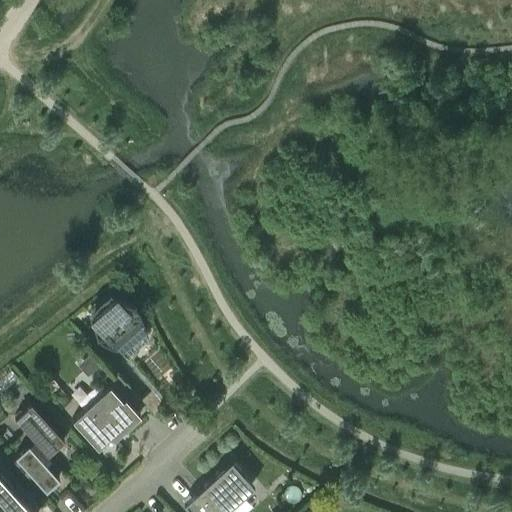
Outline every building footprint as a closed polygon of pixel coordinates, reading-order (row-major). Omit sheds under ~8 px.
[(114,293),(90,313),(95,332),(100,337),(114,345),(116,344),(129,351),(147,335),(142,321),(143,320),(137,306),(132,300),(114,293)] [(0,390),(17,375),(13,370),(10,367),(0,375),(0,390)] [(109,384),(72,417),(97,445),(110,434),(113,437),(140,413),(125,396),(122,398),(116,391),(125,383),(117,374),(108,382),(109,384)] [(164,405),(151,389),(141,398),(154,414),(164,405)] [(45,488),(59,476),(41,457),(64,437),(30,400),(14,414),(34,437),(14,454),(45,488)] [(183,501),(193,511),(221,511),(253,483),(231,458),(183,501)] [(0,496),(13,511),(35,511),(9,483),(11,480),(0,467),(0,496)]
